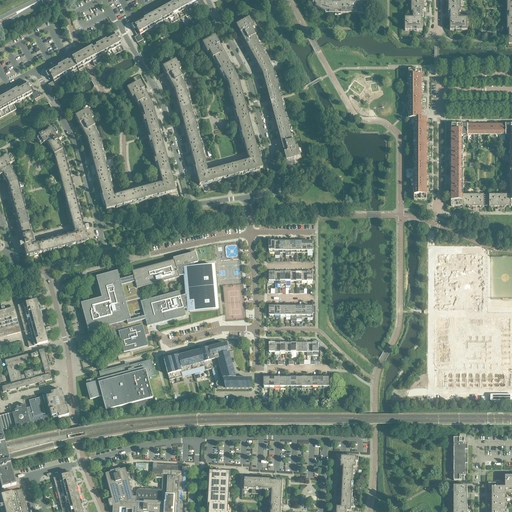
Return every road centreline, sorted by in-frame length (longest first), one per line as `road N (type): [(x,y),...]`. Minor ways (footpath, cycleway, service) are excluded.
road 1 (residential): [(161,0),(119,24),(161,103),(184,187),(192,204),(245,199)]
road 2 (residential): [(245,199),(278,189),(247,76),(207,0)]
road 3 (residential): [(34,70),(75,141),(102,242)]
road 4 (residential): [(324,370),(258,370),(257,298)]
road 5 (residential): [(325,437),(198,439)]
